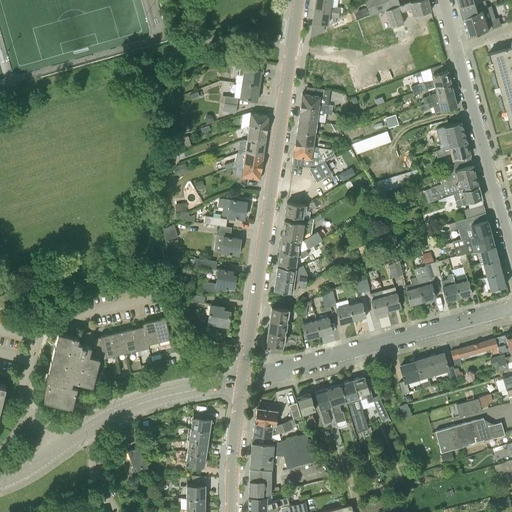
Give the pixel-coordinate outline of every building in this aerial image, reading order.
[(315,0),(314,9),(339,12),(340,7),(333,6),(333,7),(330,7),(330,0),(315,0)] [(385,10),(400,5),(397,0),(364,0),(370,16),(385,10)] [(413,0),(409,1),(408,1),(400,5),(385,10),(393,33),(396,41),(407,38),(404,30),(399,12),(411,8),(413,15),(431,10),(427,0),(413,0)] [(478,2),(460,8),(463,18),(483,10),(487,7),(485,1),(478,3),(478,2)] [(366,8),(354,12),(356,18),(367,14),(366,8)] [(339,12),(314,9),(312,22),(311,29),(323,31),(324,24),(327,25),(329,15),(332,16),(332,17),(338,18),(339,12)] [(483,10),(463,18),(469,38),(501,24),(499,17),(487,22),(483,10)] [(511,46),(488,54),(490,62),(489,64),(489,67),(490,69),(492,70),(497,86),(496,89),(496,91),(497,93),(499,94),(503,111),(502,113),(502,115),(504,117),(506,119),(508,127),(511,126),(511,46)] [(245,65),(246,58),(227,55),(227,61),(232,62),(232,63),(245,65)] [(243,75),(242,83),(259,85),(261,70),(240,67),(239,75),(243,75)] [(377,72),(381,84),(394,80),(390,68),(377,72)] [(447,70),(431,74),(433,79),(423,82),(426,89),(435,86),(450,82),(447,70)] [(411,86),(413,94),(426,89),(423,82),(411,86)] [(435,86),(436,93),(422,98),(424,103),(427,102),(438,98),(437,97),(453,93),(450,82),(435,86)] [(259,85),(242,83),(240,98),(254,100),(255,93),(257,94),(259,85)] [(302,92),(300,105),(325,109),(326,104),(324,104),(325,96),(321,95),(322,89),(306,87),(305,93),(302,92)] [(191,100),(200,96),(197,91),(189,95),(191,100)] [(438,98),(427,102),(427,103),(419,106),(421,112),(429,109),(429,107),(432,106),(435,112),(441,110),(457,106),(453,93),(437,97),(438,98)] [(225,95),(224,103),(237,104),(238,98),(225,95)] [(325,109),(300,105),(298,118),(317,120),(318,114),(323,115),(323,112),(330,113),(331,110),(325,109)] [(268,115),(250,113),(249,125),(267,128),(268,115)] [(388,127),(398,124),(395,114),(385,117),(388,127)] [(358,124),(355,117),(346,120),(350,128),(358,124)] [(317,120),(298,118),(297,131),(315,133),(317,120)] [(421,154),(441,148),(466,141),(461,121),(443,126),(447,140),(420,148),(421,154)] [(249,125),(244,125),(243,127),(243,133),(242,138),(247,139),(265,141),(267,128),(249,125)] [(315,133),(297,131),(295,143),(313,146),(315,133)] [(356,154),(391,141),(387,131),(351,144),(356,154)] [(183,149),(185,137),(178,136),(176,148),(183,149)] [(265,141),(247,139),(245,151),(263,154),(265,141)] [(466,141),(441,148),(441,149),(435,150),(437,157),(451,153),(454,164),(447,166),(449,172),(472,165),(466,141)] [(317,147),(313,146),(295,143),(292,164),(314,167),(335,155),(332,149),(328,148),(323,148),(317,147)] [(263,154),(245,151),(236,153),(234,161),(231,162),(224,164),(226,170),(243,164),(261,166),(263,154)] [(178,174),(188,171),(185,163),(175,166),(178,174)] [(261,166),(243,164),(241,176),(259,179),(261,166)] [(472,165),(449,172),(438,175),(441,183),(462,177),(463,182),(468,181),(467,178),(475,176),(472,165)] [(353,167),(341,173),(344,179),(356,173),(353,167)] [(373,184),(378,192),(383,190),(422,179),(419,169),(372,183),(373,184)] [(453,194),(464,190),(478,186),(478,184),(475,176),(467,178),(468,181),(463,182),(462,177),(441,183),(430,187),(431,190),(424,192),(428,202),(453,194)] [(197,192),(203,191),(203,188),(204,188),(202,180),(194,182),(197,192)] [(347,189),(353,185),(349,180),(344,183),(347,189)] [(378,192),(373,184),(368,186),(372,195),(378,192)] [(464,190),(453,194),(455,199),(456,206),(482,199),(480,192),(480,191),(479,188),(478,188),(478,186),(464,190)] [(312,208),(319,203),(316,198),(309,203),(312,208)] [(246,201),(230,199),(229,199),(228,207),(223,206),(222,215),(227,216),(227,217),(235,218),(234,219),(236,219),(237,217),(244,218),(246,201)] [(176,213),(187,211),(185,202),(174,204),(176,213)] [(285,213),(284,220),(304,223),(311,219),(312,218),(302,217),(303,210),(305,211),(306,205),(287,202),(286,209),(285,209),(284,212),(285,213)] [(467,217),(485,212),(483,204),(465,209),(467,217)] [(179,213),(182,220),(190,216),(187,212),(179,213)] [(396,225),(404,221),(400,212),(392,216),(396,225)] [(204,223),(220,225),(226,226),(227,219),(205,216),(204,223)] [(487,220),(471,224),(469,217),(448,224),(450,230),(457,228),(461,239),(463,239),(466,238),(475,235),(491,231),(487,220)] [(281,238),(301,240),(304,223),(284,220),(281,238)] [(173,224),(162,229),(165,241),(178,236),(173,224)] [(231,227),(226,226),(220,225),(218,235),(223,236),(220,252),(228,253),(228,254),(230,254),(238,255),(239,246),(240,239),(230,237),(231,227)] [(301,240),(281,238),(279,251),(297,253),(305,248),(322,239),(317,231),(312,234),(301,240)] [(475,235),(466,238),(463,239),(464,243),(454,246),(456,255),(458,255),(460,255),(466,253),(479,249),(494,245),(491,231),(475,235)] [(425,249),(422,238),(415,240),(418,251),(425,249)] [(168,248),(178,247),(177,240),(167,241),(168,248)] [(494,245),(479,249),(483,263),(498,259),(494,245)] [(297,253),(279,251),(278,264),(295,266),(296,259),(302,257),(308,254),(305,248),(297,253)] [(425,264),(433,262),(430,253),(423,255),(425,264)] [(466,253),(460,255),(465,274),(453,277),(459,298),(472,295),(468,279),(473,278),(466,253)] [(216,261),(195,258),(195,259),(190,259),(190,265),(194,265),(215,268),(216,261)] [(498,259),(483,263),(486,276),(502,272),(498,259)] [(399,260),(394,262),(398,276),(403,275),(399,260)] [(441,260),(431,263),(435,276),(440,274),(438,266),(442,265),(441,260)] [(398,276),(394,262),(388,265),(391,278),(398,276)] [(435,276),(431,263),(425,264),(426,267),(428,274),(429,277),(434,276),(434,277),(435,277),(435,276)] [(303,265),(295,269),(277,266),(277,267),(276,268),(276,271),(276,272),(275,278),(293,281),(296,281),(299,279),(299,275),(307,276),(307,274),(303,265)] [(234,287),(235,275),(231,274),(232,271),(218,269),(217,278),(216,283),(204,281),(202,290),(218,292),(219,286),(227,287),(227,286),(234,287)] [(502,272),(486,276),(490,290),(505,285),(502,272)] [(459,298),(453,277),(452,273),(447,274),(448,278),(441,280),(447,301),(459,298)] [(435,297),(431,283),(430,283),(429,277),(428,274),(416,277),(423,301),(435,297)] [(366,276),(360,278),(364,291),(369,290),(366,276)] [(423,301),(416,277),(411,278),(412,284),(406,285),(411,304),(423,301)] [(293,281),(275,278),(275,284),(274,284),(274,287),(274,288),(274,290),(291,292),(293,283),(293,281)] [(364,291),(360,278),(354,279),(358,293),(364,291)] [(395,287),(382,290),(388,311),(401,308),(395,287)] [(327,292),(330,306),(336,305),(332,290),(327,292)] [(388,311),(382,290),(370,293),(376,314),(388,311)] [(330,306),(327,292),(321,295),(325,307),(330,306)] [(204,303),(205,295),(187,293),(186,300),(204,303)] [(362,302),(349,305),(353,320),(366,317),(362,302)] [(228,325),(230,311),(222,310),(223,307),(210,305),(209,316),(213,316),(212,323),(228,325)] [(353,320),(349,305),(336,308),(340,323),(353,320)] [(271,306),(269,319),(287,322),(287,321),(286,321),(287,317),(288,317),(289,309),(271,306)] [(316,320),(320,335),(332,332),(328,317),(327,313),(321,315),(322,319),(316,320)] [(170,337),(177,335),(172,316),(161,319),(154,320),(159,341),(170,339),(170,337)] [(287,322),(269,319),(268,331),(284,333),(285,330),(286,330),(287,322)] [(154,320),(142,323),(143,326),(147,344),(148,344),(159,341),(154,320)] [(320,335),(316,320),(303,324),(307,339),(320,335)] [(137,349),(149,346),(148,344),(147,344),(143,326),(132,329),(137,349)] [(126,352),(137,349),(132,329),(121,331),(126,352)] [(109,334),(114,355),(126,352),(121,331),(109,334)] [(284,333),(268,331),(266,344),(282,346),(283,342),(284,342),(285,334),(284,333)] [(99,358),(103,357),(99,338),(95,339),(94,333),(89,334),(90,338),(83,340),(82,341),(78,340),(79,338),(58,332),(46,379),(49,380),(44,400),(72,407),(77,387),(71,385),(73,381),(92,386),(99,358)] [(510,348),(511,347),(511,332),(495,337),(499,351),(510,348)] [(109,334),(98,337),(99,338),(103,357),(104,357),(114,355),(109,334)] [(489,339),(492,347),(493,353),(499,351),(495,337),(489,339)] [(478,342),(482,353),(487,351),(486,349),(484,341),(478,342)] [(473,344),(476,355),(482,353),(478,342),(473,344)] [(468,346),(471,356),(476,355),(473,344),(468,346)] [(462,347),(465,358),(471,356),(468,346),(462,347)] [(457,349),(460,360),(465,358),(462,347),(457,349)] [(511,361),(511,347),(510,348),(511,354),(505,357),(504,354),(489,359),(491,367),(497,365),(511,361)] [(461,362),(460,360),(457,349),(450,351),(454,364),(461,362)] [(430,357),(434,373),(447,369),(450,380),(456,378),(453,369),(453,366),(447,368),(443,353),(430,357)] [(414,361),(419,377),(434,373),(430,357),(414,361)] [(156,367),(162,366),(164,366),(163,358),(160,358),(154,359),(156,367)] [(419,377),(414,361),(400,365),(404,380),(399,382),(403,393),(409,391),(406,381),(419,377)] [(511,361),(497,365),(499,371),(511,366),(511,361)] [(353,380),(358,396),(359,399),(366,397),(368,402),(373,400),(374,405),(382,403),(378,395),(373,397),(369,384),(367,385),(364,376),(353,380)] [(340,383),(345,400),(345,401),(347,401),(351,416),(358,414),(363,429),(368,428),(367,427),(359,399),(358,396),(353,380),(340,383)] [(326,388),(331,405),(336,422),(345,419),(343,411),(341,411),(338,402),(345,400),(340,383),(326,388)] [(287,400),(296,399),(294,388),(279,390),(280,397),(286,396),(287,400)] [(331,405),(326,388),(315,391),(325,423),(331,421),(328,410),(326,411),(326,409),(324,410),(323,407),(331,405)] [(309,415),(308,412),(315,410),(310,392),(297,396),(302,414),(308,426),(316,422),(312,414),(309,415)] [(490,394),(479,398),(478,398),(481,407),(487,405),(487,403),(493,402),(490,394)] [(482,410),(481,407),(478,398),(456,404),(459,416),(482,410)] [(289,405),(293,419),(301,417),(297,403),(289,405)] [(382,421),(389,417),(382,403),(374,405),(375,406),(382,421)] [(404,418),(411,416),(407,403),(399,406),(404,418)] [(257,408),(255,422),(275,425),(277,408),(266,406),(265,409),(257,408)] [(193,415),(191,428),(209,431),(210,419),(202,417),(193,415)] [(486,426),(483,418),(435,431),(441,452),(505,435),(504,432),(501,422),(486,426)] [(275,425),(255,422),(252,442),(269,444),(271,432),(279,433),(291,429),(291,428),(296,426),(293,419),(275,425)] [(209,431),(191,428),(189,440),(207,442),(209,431)] [(269,444),(252,442),(249,474),(271,475),(271,469),(272,460),(276,460),(277,455),(283,455),(287,468),(293,466),(294,467),(314,461),(306,433),(287,439),(274,444),(269,444)] [(207,442),(189,440),(187,451),(205,454),(207,442)] [(135,470),(148,466),(141,446),(128,450),(135,470)] [(383,459),(391,456),(387,447),(380,450),(383,459)] [(205,454),(187,451),(186,464),(195,465),(204,466),(205,454)] [(454,461),(451,451),(440,454),(443,463),(454,461)] [(511,459),(494,465),(500,486),(510,483),(507,472),(511,470),(511,459)] [(271,475),(249,474),(248,494),(266,494),(271,493),(271,475)] [(186,483),(186,497),(204,497),(205,485),(197,485),(197,483),(186,483)] [(248,496),(248,510),(266,510),(277,507),(289,504),(287,498),(266,503),(267,497),(248,496)] [(204,497),(186,497),(186,509),(204,509),(204,497)]
